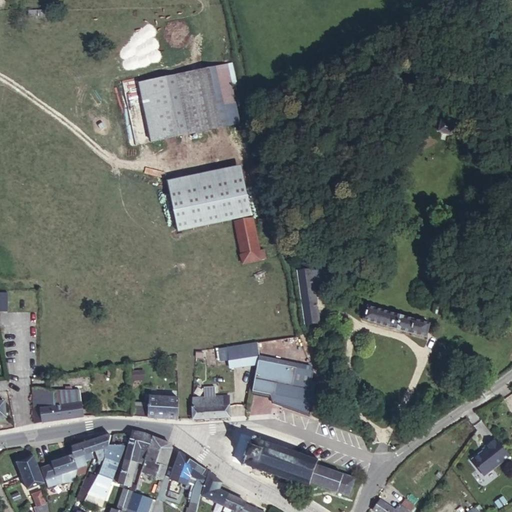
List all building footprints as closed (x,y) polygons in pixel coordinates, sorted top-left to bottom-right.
[(231,123),(219,64),(195,68),(206,128),(231,123)] [(206,128),(195,68),(132,80),(143,139),(206,128)] [(438,117),(424,114),(421,126),(436,129),(438,117)] [(178,231),(252,216),(244,176),(170,192),(178,231)] [(253,219),(235,222),(242,255),(241,255),(242,264),(266,259),(264,250),(259,251),(253,219)] [(297,271),(305,324),(319,322),(314,285),(312,271),(311,269),(309,269),(309,264),(298,265),(299,271),(297,271)] [(326,269),(312,271),(314,285),(328,283),(326,269)] [(8,293),(0,293),(0,311),(8,311),(8,293)] [(429,320),(368,307),(365,324),(425,338),(429,320)] [(230,368),(259,363),(260,357),(258,344),(219,350),(219,351),(216,351),(217,359),(220,358),(221,360),(228,359),(230,368)] [(273,403),(310,416),(316,383),(311,382),(314,371),(289,367),(290,363),(282,361),(281,365),(272,363),(273,359),(268,358),(268,359),(260,357),(259,363),(252,391),(270,395),(273,403)] [(142,371),(133,371),(133,380),(142,380),(142,371)] [(7,381),(0,381),(0,391),(8,390),(7,381)] [(72,393),(71,384),(53,387),(54,395),(72,393)] [(55,401),(76,397),(74,384),(71,384),(72,393),(54,395),(55,401)] [(38,385),(30,386),(29,405),(40,403),(38,385)] [(53,387),(38,385),(40,403),(55,401),(54,395),(53,387)] [(192,409),(193,420),(229,417),(229,396),(216,397),(215,387),(204,388),(204,398),(193,398),(192,409)] [(164,398),(150,397),(150,404),(149,418),(178,419),(179,399),(168,398),(169,394),(165,394),(164,398)] [(42,420),(79,414),(76,397),(55,401),(40,403),(42,420)] [(28,423),(42,420),(40,403),(29,405),(28,423)] [(132,403),(133,417),(149,418),(150,404),(132,403)] [(474,430),(467,421),(465,422),(472,432),(474,430)] [(142,457),(149,433),(129,431),(122,463),(130,465),(133,454),(142,457)] [(163,478),(171,444),(157,436),(149,433),(142,457),(138,470),(163,478)] [(110,435),(90,442),(92,452),(94,457),(94,458),(97,457),(98,461),(105,460),(105,459),(105,448),(109,445),(111,436),(110,435)] [(251,442),(250,442),(244,460),(244,461),(243,466),(245,467),(246,465),(254,468),(253,470),(256,471),(256,469),(261,470),(260,472),(262,473),(263,471),(270,473),(269,475),(271,476),(272,474),(278,476),(278,478),(280,479),(280,477),(287,479),(287,481),(289,482),(289,480),(296,482),(295,484),(298,485),(298,483),(301,484),(301,486),(303,487),(304,485),(307,486),(306,488),(308,489),(310,483),(349,496),(355,479),(316,466),(319,460),(316,459),(316,461),(312,460),(313,458),(311,457),(310,459),(307,458),(308,456),(306,455),(305,457),(298,455),(299,453),(297,452),(296,454),(289,452),(290,450),(288,449),(287,451),(281,448),(281,446),(279,446),(278,448),(272,445),(272,443),(270,443),(270,445),(265,443),(266,441),(263,440),(263,442),(255,440),(256,438),(253,437),(251,442)] [(510,456),(496,438),(485,447),(485,448),(483,450),(484,451),(472,460),(484,476),(510,456)] [(92,452),(90,442),(73,447),(73,456),(78,469),(76,474),(85,474),(86,465),(84,455),(92,452)] [(103,463),(99,474),(113,479),(125,446),(121,445),(109,445),(105,448),(105,459),(105,460),(103,463)] [(199,465),(180,453),(170,479),(187,485),(186,489),(190,491),(199,465)] [(45,483),(34,456),(17,463),(27,489),(45,483)] [(78,469),(73,456),(52,463),(53,465),(42,468),(48,487),(62,483),(62,484),(70,482),(70,480),(75,480),(76,474),(78,469)] [(119,480),(126,482),(130,465),(122,463),(119,480)] [(432,490),(446,471),(435,463),(421,482),(432,490)] [(196,511),(203,484),(208,471),(199,465),(190,491),(193,492),(192,497),(190,497),(189,501),(191,501),(188,511),(196,511)] [(223,506),(229,494),(219,490),(222,483),(209,473),(203,496),(223,506)] [(95,481),(89,492),(106,498),(113,479),(99,474),(97,477),(95,481)] [(86,477),(78,496),(85,499),(89,492),(95,481),(89,479),(86,477)] [(129,491),(124,489),(117,510),(124,511),(126,511),(133,492),(129,491)] [(48,511),(47,502),(46,503),(40,491),(33,495),(38,506),(34,507),(35,511),(48,511)] [(106,498),(89,492),(85,499),(84,501),(96,505),(99,499),(105,501),(106,498)] [(147,511),(152,499),(134,493),(127,511),(147,511)] [(246,502),(229,494),(223,506),(226,507),(234,511),(233,511),(241,511),(245,505),(246,502)] [(503,497),(495,502),(499,508),(507,503),(503,497)] [(414,506),(406,499),(402,505),(410,511),(414,506)] [(396,511),(380,500),(373,510),(375,511),(408,511),(399,506),(396,511)]
